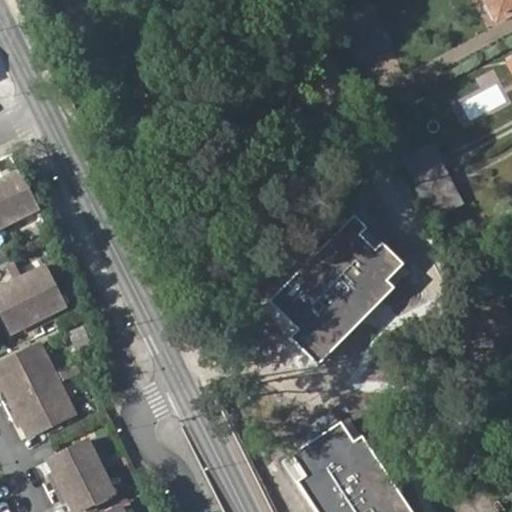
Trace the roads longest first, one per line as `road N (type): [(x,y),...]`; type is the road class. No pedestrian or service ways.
road 1 (tertiary): [(187,387),(45,108)]
road 2 (residential): [(187,387),(148,407),(140,424),(154,453),(179,470),(200,511)]
road 3 (tertiary): [(247,511),(187,387)]
